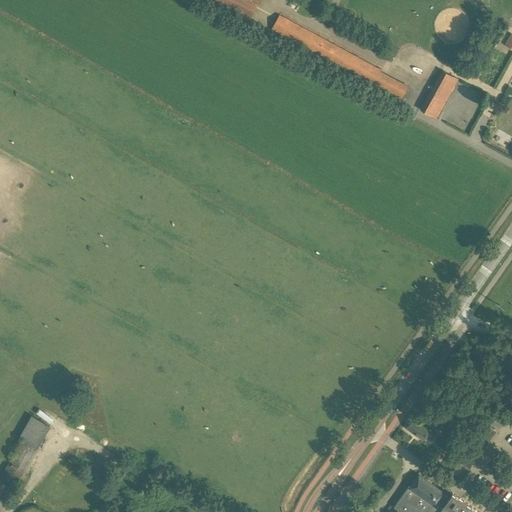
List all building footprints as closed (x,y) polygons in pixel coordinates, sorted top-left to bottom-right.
[(217,0),(250,17),(259,0),(217,0)] [(279,14),(271,29),(373,85),(381,70),(279,14)] [(420,109),(437,118),(458,79),(441,69),(420,109)] [(401,100),(409,87),(398,81),(391,94),(401,100)] [(457,408),(449,408),(448,417),(456,418),(457,408)] [(23,439),(37,447),(49,426),(32,416),(20,437),(23,439)] [(407,428),(417,436),(417,435),(423,439),(427,441),(433,433),(429,431),(430,430),(413,418),(407,428)] [(461,462),(468,468),(495,431),(487,426),(461,462)] [(37,447),(23,439),(4,473),(18,481),(37,447)] [(0,492),(8,497),(16,482),(1,474),(0,473),(0,492)] [(479,511),(457,495),(452,493),(449,498),(444,494),(444,493),(419,474),(410,487),(409,486),(394,507),(400,511),(479,511)]
